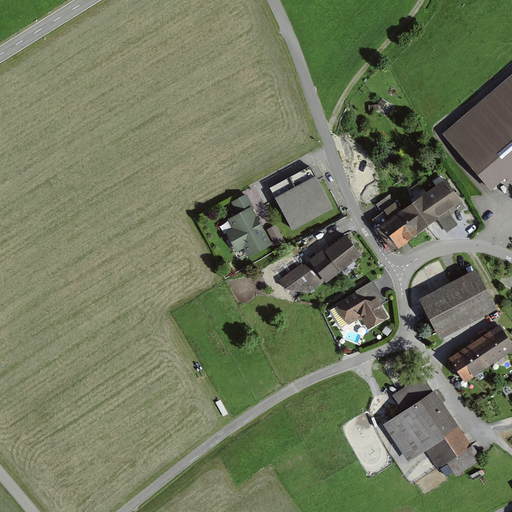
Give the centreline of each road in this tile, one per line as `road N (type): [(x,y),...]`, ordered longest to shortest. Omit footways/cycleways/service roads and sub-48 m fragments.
road 1 (unclassified): [(126,511),(297,387),(406,337),(402,277)]
road 2 (unclassified): [(270,0),(297,79),(384,256)]
road 3 (track): [(326,143),(347,96),(421,0)]
road 4 (unknown): [(333,156),(256,186),(252,197),(263,219)]
